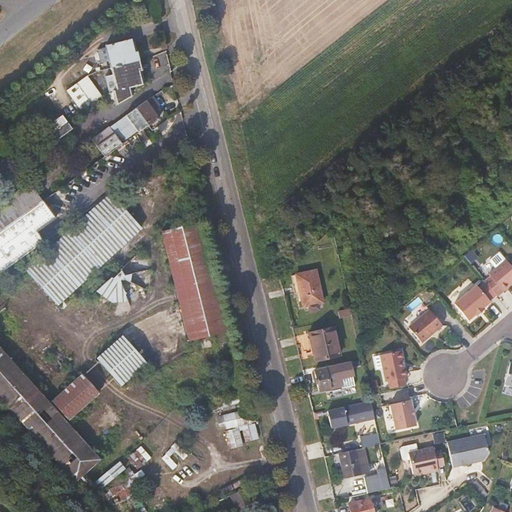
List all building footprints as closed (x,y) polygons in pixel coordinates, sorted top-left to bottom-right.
[(137,62),(131,39),(106,46),(111,68),(137,62)] [(142,84),(137,62),(111,68),(113,77),(117,90),(113,91),(117,105),(131,95),(129,87),(142,84)] [(102,96),(96,87),(88,76),(67,91),(82,111),(92,103),(102,96)] [(117,90),(113,77),(106,79),(109,91),(113,91),(117,90)] [(159,117),(153,109),(159,105),(153,95),(135,108),(148,125),(159,117)] [(148,125),(135,108),(124,115),(123,117),(111,127),(109,127),(101,132),(92,139),(105,156),(130,138),(148,125)] [(54,132),(67,122),(62,115),(41,131),(46,138),(54,132)] [(57,141),(72,129),(67,122),(54,132),(46,138),(39,143),(43,150),(49,146),(56,140),(57,141)] [(0,231),(1,231),(31,209),(43,201),(32,186),(29,182),(13,194),(0,203),(0,231)] [(109,193),(26,270),(58,305),(141,228),(109,193)] [(0,273),(23,257),(44,242),(37,232),(55,218),(48,208),(46,204),(43,201),(31,209),(1,231),(0,231),(0,273)] [(224,310),(211,258),(202,222),(162,231),(166,248),(175,288),(188,341),(229,331),(224,310)] [(116,309),(124,301),(130,307),(159,276),(136,254),(99,292),(116,309)] [(511,278),(511,264),(507,258),(489,272),(492,275),(486,279),(487,281),(496,293),(497,294),(504,289),(502,287),(511,278)] [(326,297),(318,262),(297,267),(305,302),(311,300),(320,298),(326,297)] [(504,289),(511,281),(511,278),(502,287),(504,289)] [(489,298),(495,294),(496,293),(487,281),(479,286),(477,283),(455,302),(468,318),(475,311),(477,313),(484,307),(483,305),(490,300),(489,298)] [(321,304),(320,298),(311,300),(312,306),(321,304)] [(354,309),(352,303),(341,306),(342,312),(354,309)] [(424,340),(444,322),(431,307),(411,324),(424,340)] [(0,346),(19,330),(3,311),(0,313),(0,346)] [(342,350),(334,319),(309,325),(317,356),(342,350)] [(123,335),(97,358),(122,386),(147,363),(123,335)] [(46,398),(21,370),(0,346),(0,397),(18,418),(45,448),(75,482),(101,460),(84,441),(62,417),(46,398)] [(405,364),(403,356),(406,356),(404,346),(383,350),(389,377),(391,376),(393,384),(408,381),(407,373),(409,373),(407,363),(405,364)] [(365,360),(364,353),(333,360),(335,366),(365,360)] [(373,357),(376,370),(381,369),(378,356),(373,357)] [(334,384),(329,361),(316,365),(317,372),(314,372),(317,384),(320,383),(321,388),(334,384)] [(69,419),(98,392),(82,373),(52,400),(69,419)] [(381,387),(378,376),(369,378),(372,389),(381,387)] [(377,412),(375,404),(373,394),(330,405),(334,421),(377,412)] [(417,422),(414,396),(393,400),(396,425),(417,422)] [(221,430),(256,421),(253,408),(217,417),(221,430)] [(383,440),(380,424),(361,429),(365,444),(383,440)] [(225,431),(227,449),(241,447),(239,429),(225,431)] [(486,454),(490,446),(486,429),(449,438),(454,462),(486,454)] [(436,447),(435,443),(411,450),(416,470),(425,467),(432,466),(433,468),(441,466),(440,462),(436,447)] [(370,467),(365,444),(340,449),(346,473),(370,467)] [(447,460),(443,445),(436,447),(440,462),(447,460)] [(393,482),(388,462),(382,463),(383,468),(367,472),(371,488),(393,482)] [(107,482),(124,470),(119,463),(102,475),(107,482)] [(485,483),(477,474),(472,478),(480,488),(485,483)] [(169,497),(159,481),(137,494),(147,510),(169,497)] [(253,503),(245,487),(229,496),(233,502),(237,511),(253,503)] [(376,511),(372,493),(351,498),(354,511),(376,511)]
